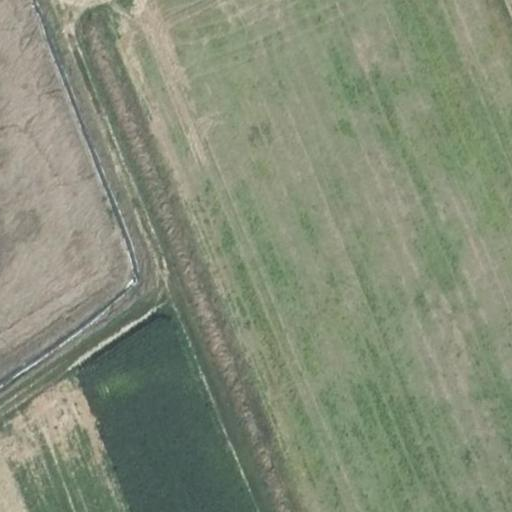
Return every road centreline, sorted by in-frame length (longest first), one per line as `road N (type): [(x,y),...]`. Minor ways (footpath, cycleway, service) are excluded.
road 1 (track): [(54,0),(257,511)]
road 2 (track): [(171,304),(0,417)]
